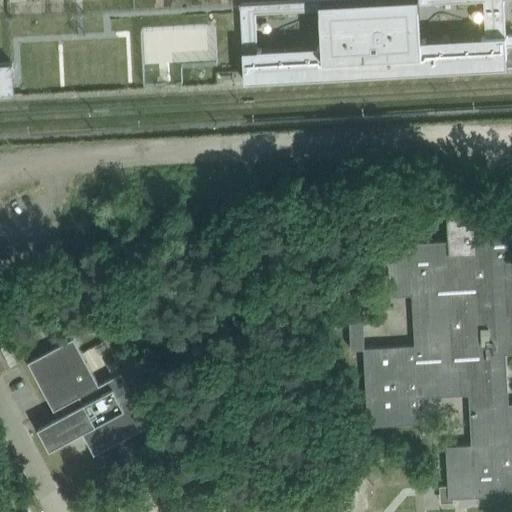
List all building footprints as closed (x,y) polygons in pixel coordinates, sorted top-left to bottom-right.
[(511,0),(286,0),(241,3),(245,80),(511,65),(511,0)] [(42,31),(45,91),(214,81),(210,21),(42,31)] [(0,93),(14,92),(12,61),(0,62),(0,93)] [(511,222),(482,224),(481,208),(447,210),(449,239),(384,242),(387,295),(412,294),(415,343),(365,346),(363,307),(349,308),(352,351),(364,350),(368,424),(421,421),(420,396),(469,394),(472,443),(446,444),(449,497),(511,493),(511,222)] [(56,345),(47,350),(29,360),(55,408),(61,405),(65,412),(39,426),(50,447),(83,430),(95,452),(150,423),(122,370),(99,382),(74,336),(56,345)]
